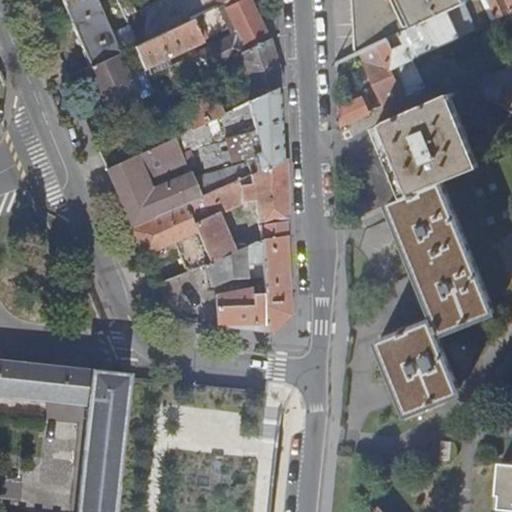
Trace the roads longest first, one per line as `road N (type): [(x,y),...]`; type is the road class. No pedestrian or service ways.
road 1 (residential): [(0,6),(134,350),(317,377)]
road 2 (residential): [(317,377),(323,250),(303,0)]
road 3 (residential): [(317,377),(307,511)]
